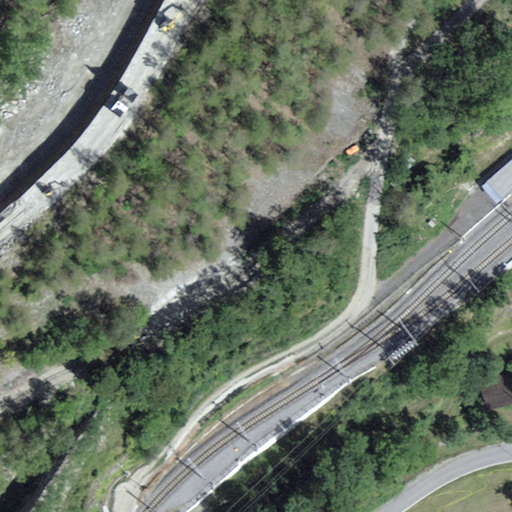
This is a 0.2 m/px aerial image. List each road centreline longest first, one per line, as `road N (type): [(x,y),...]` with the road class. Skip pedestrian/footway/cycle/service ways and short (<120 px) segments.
road 1 (track): [(407,65),(356,310),(201,409),(134,483),(125,511)]
road 2 (track): [(385,158),(249,270),(0,418)]
road 3 (residential): [(388,511),(461,464),(511,451)]
